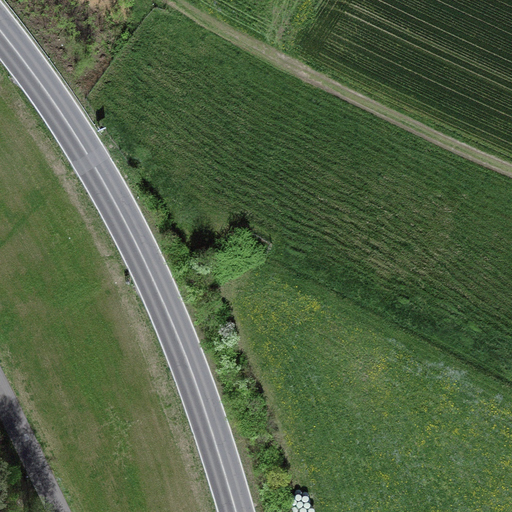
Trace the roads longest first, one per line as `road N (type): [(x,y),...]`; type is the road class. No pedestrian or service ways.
road 1 (secondary): [(235,511),(159,292),(91,159),(0,30)]
road 2 (track): [(183,0),(381,110),(511,168)]
road 3 (track): [(59,511),(0,390)]
